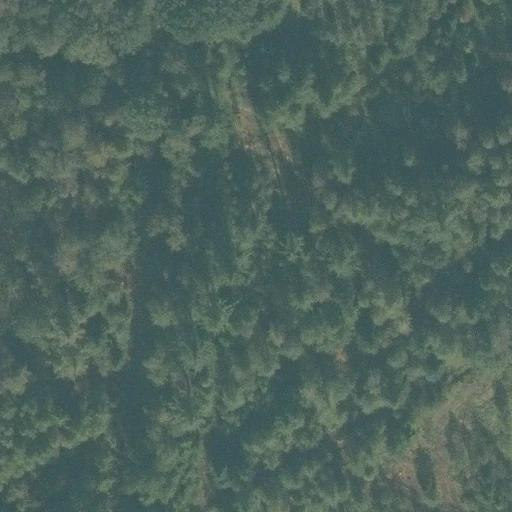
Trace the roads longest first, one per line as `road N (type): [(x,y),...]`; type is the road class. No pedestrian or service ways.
road 1 (track): [(126,511),(161,86)]
road 2 (track): [(511,331),(221,489),(195,511)]
road 3 (track): [(451,0),(400,57),(307,117),(283,122),(161,86)]
